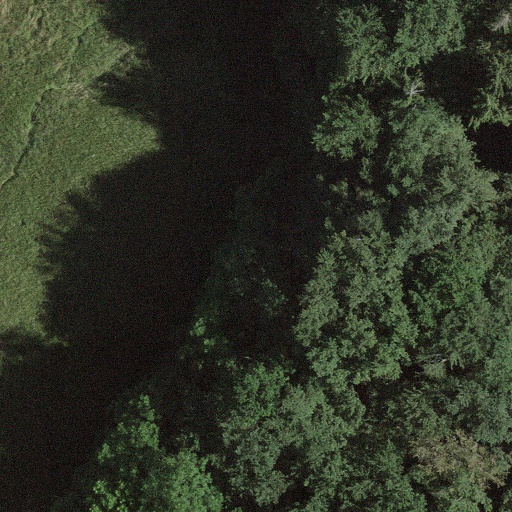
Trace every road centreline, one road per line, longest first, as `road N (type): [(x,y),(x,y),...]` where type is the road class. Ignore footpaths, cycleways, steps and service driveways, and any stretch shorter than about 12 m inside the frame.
road 1 (track): [(427,137),(405,119),(356,17),(338,10),(331,23),(348,160),(306,282),(178,466),(155,511)]
road 2 (unknown): [(511,244),(462,217),(427,137),(444,0)]
